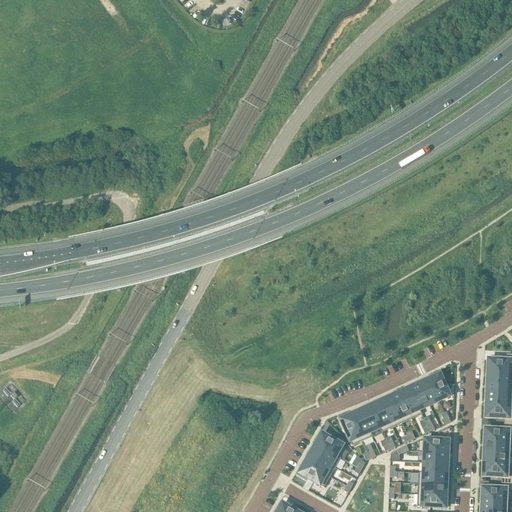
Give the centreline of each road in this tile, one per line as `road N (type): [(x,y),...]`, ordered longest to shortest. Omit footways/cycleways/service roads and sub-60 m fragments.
road 1 (tertiary): [(411,0),(350,57),(294,127),(74,511)]
road 2 (trunk): [(511,52),(372,145),(281,190),(151,234),(0,262)]
road 3 (trunk): [(0,291),(143,265),(259,228),(402,160),(511,86)]
road 4 (unclassified): [(0,357),(74,320),(131,215),(130,201),(113,192),(0,210)]
road 5 (residential): [(251,511),(303,419),(463,346)]
road 6 (residential): [(463,346),(470,370),(462,511)]
road 7 (unknown): [(319,393),(235,382),(216,369),(195,327)]
